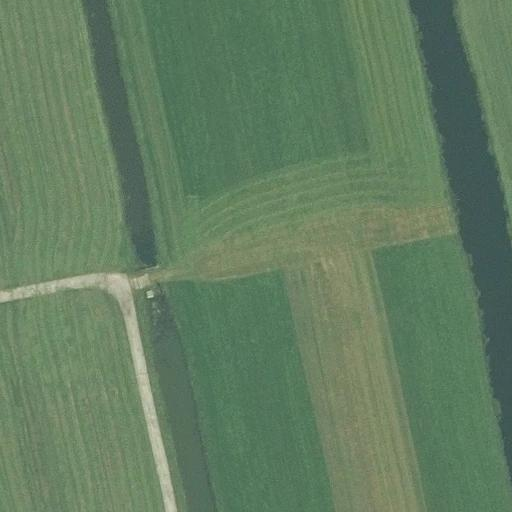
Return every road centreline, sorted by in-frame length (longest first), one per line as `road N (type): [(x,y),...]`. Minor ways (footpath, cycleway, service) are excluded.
road 1 (track): [(120,287),(167,511)]
road 2 (track): [(0,298),(107,279),(120,287),(150,282)]
